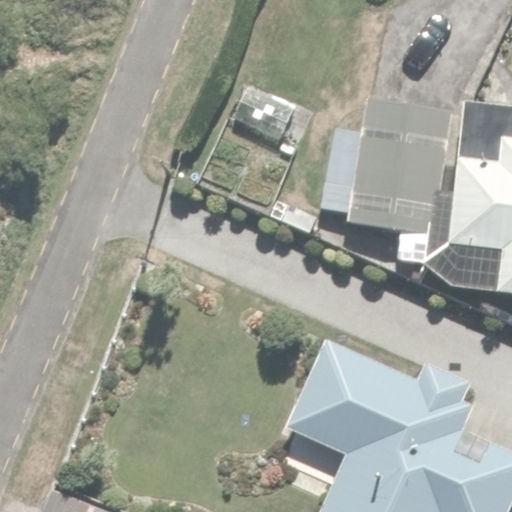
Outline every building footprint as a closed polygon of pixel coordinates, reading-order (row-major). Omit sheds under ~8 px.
[(316,104),(250,75),(230,119),(297,148),(316,104)] [(332,126),(326,213),(353,215),(352,228),(450,235),(459,112),(374,106),(373,129),(332,126)] [(511,108),(470,106),(461,253),(511,256),(511,292),(511,301),(511,300),(511,108)] [(429,383),(334,341),(289,442),(350,469),(330,511),(511,511),(511,440),(496,434),(508,405),(434,372),(429,383)] [(145,511),(64,482),(53,511),(145,511)]
